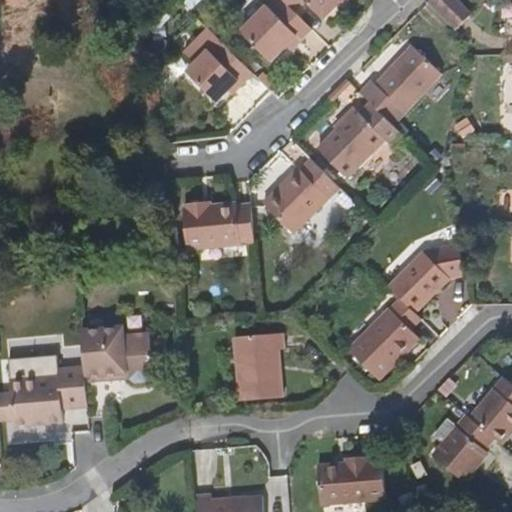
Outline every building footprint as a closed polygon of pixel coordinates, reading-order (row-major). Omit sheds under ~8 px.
[(302,44),(314,33),(298,16),(281,0),(274,0),(240,33),(272,64),(297,40),(302,44)] [(281,0),(298,16),(307,7),(323,22),(344,0),(281,0)] [(455,0),(431,0),(427,5),(455,33),(472,16),(455,0)] [(255,78),(220,42),(187,74),(217,106),(230,92),(238,83),(244,88),(255,78)] [(371,84),(361,95),(369,102),(394,128),(442,78),(412,49),(376,87),(371,84)] [(238,83),(230,92),(234,97),(244,88),(238,83)] [(394,128),(369,102),(358,114),(355,112),(318,150),(348,180),(384,143),(391,148),(402,137),(394,128)] [(456,123),(462,138),(477,131),(470,117),(456,123)] [(340,190),(311,161),(300,173),(297,172),(264,206),(295,236),(340,190)] [(254,246),(251,206),(236,207),(235,205),(211,207),(211,205),(185,207),(186,211),(184,211),(189,251),(254,246)] [(424,255),(391,290),(400,300),(414,315),(447,282),(467,282),(461,254),(424,255)] [(410,334),(421,321),(414,315),(400,300),(349,352),(380,382),(419,343),(410,334)] [(149,379),(145,334),(123,335),(121,327),(78,331),(82,368),(84,384),(127,381),(130,384),(142,383),(149,379)] [(285,351),(283,337),(234,341),(240,404),(284,400),(279,352),(285,351)] [(60,412),(86,409),(84,384),(82,368),(55,370),(55,380),(9,384),(10,393),(12,420),(13,428),(60,424),(60,412)] [(496,444),(501,448),(511,434),(511,388),(501,380),(468,420),(493,441),(496,444)] [(0,393),(0,420),(12,420),(10,393),(0,393)] [(493,441),(468,420),(464,417),(455,428),(442,444),(431,457),(464,485),(487,455),(483,452),(493,441)] [(442,444),(455,428),(445,421),(433,436),(442,444)] [(346,457),(346,464),(347,470),(318,473),(321,507),(385,502),(382,462),(368,463),(367,455),(346,457)] [(347,470),(346,464),(318,467),(318,473),(347,470)] [(196,498),(197,511),(264,511),(263,498),(212,503),(212,497),(196,498)]
